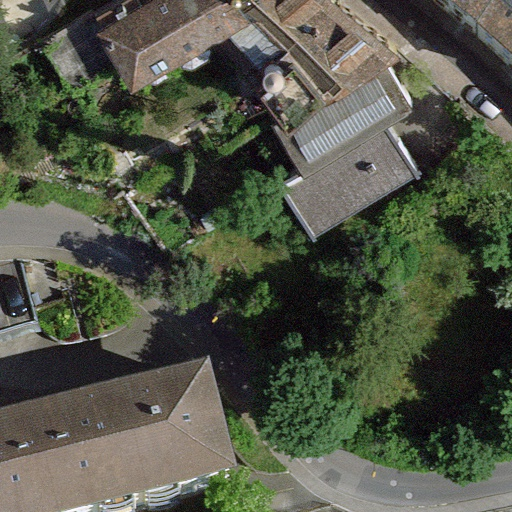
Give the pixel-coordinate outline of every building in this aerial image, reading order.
[(126,0),(97,19),(133,80),(216,0),(126,0)] [(256,0),(289,27),(331,80),(390,45),(335,0),(256,0)] [(511,0),(410,0),(511,86),(511,0)] [(390,45),(331,80),(271,117),(301,167),(390,117),(413,104),(390,45)] [(390,117),(301,167),(274,192),(315,238),(428,172),(390,117)] [(200,373),(0,417),(0,511),(147,511),(227,494),(200,373)]
